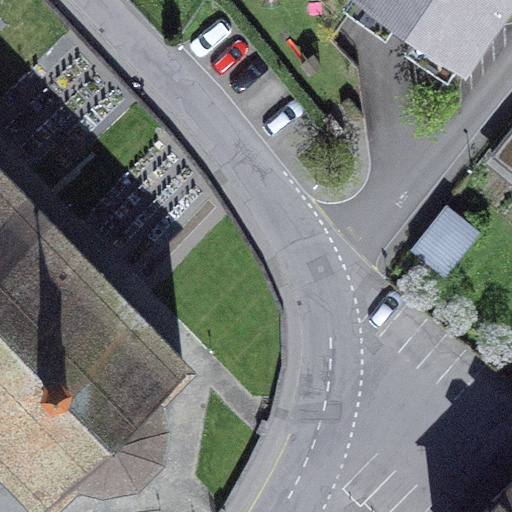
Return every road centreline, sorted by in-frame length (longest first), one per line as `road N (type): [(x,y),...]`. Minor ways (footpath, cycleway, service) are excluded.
road 1 (residential): [(311,262),(196,104),(92,0)]
road 2 (residential): [(311,262),(374,224),(451,147),(511,66)]
road 3 (residential): [(328,392),(511,413)]
road 4 (residential): [(328,392),(331,345),(311,262)]
road 5 (residential): [(281,511),(328,392)]
